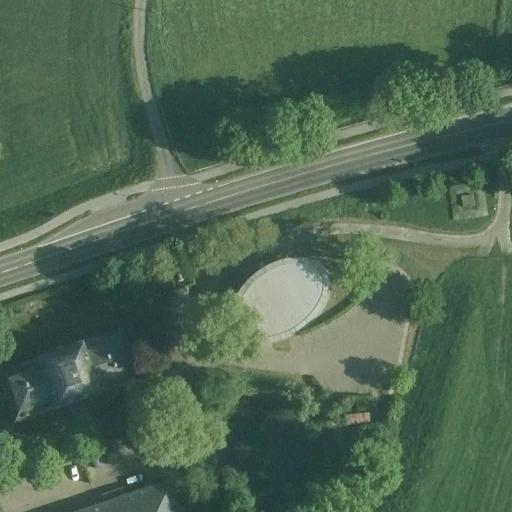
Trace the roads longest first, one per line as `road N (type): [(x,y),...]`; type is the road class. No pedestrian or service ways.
road 1 (unclassified): [(144,0),(140,57),(177,216)]
road 2 (primary): [(0,275),(177,216)]
road 3 (primary): [(335,171),(511,123)]
road 4 (primary): [(177,216),(335,171)]
